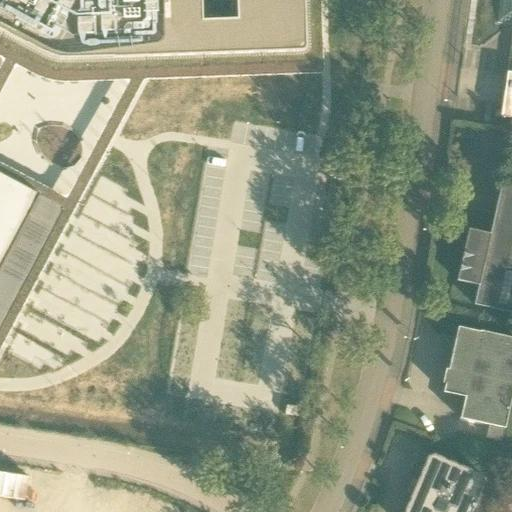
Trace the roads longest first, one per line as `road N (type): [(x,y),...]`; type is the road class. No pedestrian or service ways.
road 1 (unclassified): [(324,511),(353,449),(384,337),(438,0)]
road 2 (residential): [(230,511),(115,462),(0,445)]
